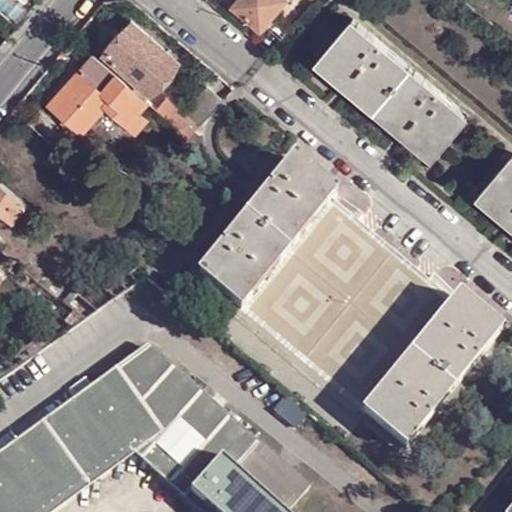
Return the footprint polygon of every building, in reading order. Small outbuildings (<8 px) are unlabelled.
[(264,26),(284,0),(237,0),(235,4),(264,26)] [(319,59),(331,69),(335,65),(369,93),(366,97),(388,117),(392,113),(426,141),(422,145),(434,155),(469,113),(354,18),(319,59)] [(127,72),(138,81),(164,50),(165,48),(131,20),(104,52),(110,58),(108,62),(124,76),(127,72)] [(138,81),(133,87),(145,97),(176,61),(164,50),(138,81)] [(133,87),(94,55),(51,105),(65,117),(62,121),(73,130),(76,126),(83,132),(106,105),(123,119),(132,108),(137,113),(148,100),(145,97),(133,87)] [(335,65),(331,69),(366,97),(369,93),(335,65)] [(172,119),(191,135),(224,97),(208,83),(185,111),(180,107),(172,119)] [(168,97),(159,108),(172,119),(180,107),(168,97)] [(132,108),(123,119),(130,125),(139,114),(137,113),(132,108)] [(29,124),(53,144),(65,130),(41,111),(29,124)] [(139,114),(130,125),(138,133),(148,121),(140,113),(139,114)] [(388,117),(422,145),(426,141),(392,113),(388,117)] [(511,156),(481,193),(492,204),(496,199),(511,212),(511,156)] [(240,308),(242,309),(252,296),(247,292),(276,259),(280,263),(300,240),(295,235),(324,202),(328,206),(333,200),(338,193),(296,159),(199,273),(240,308)] [(133,200),(146,185),(134,173),(121,188),(133,200)] [(32,210),(0,184),(0,211),(10,219),(19,209),(27,216),(32,210)] [(344,198),(338,193),(333,200),(339,204),(344,198)] [(511,212),(496,199),(492,204),(511,219),(511,212)] [(252,296),(242,309),(364,412),(375,399),(403,365),(423,342),(451,307),(456,302),(450,297),(436,284),(430,280),(360,221),(354,216),(339,204),(333,200),(328,206),(300,240),(280,263),(252,296)] [(300,240),(328,206),(324,202),(295,235),(300,240)] [(358,211),(354,216),(360,221),(364,215),(358,211)] [(247,292),(252,296),(280,263),(276,259),(247,292)] [(118,301),(130,292),(120,283),(107,272),(97,284),(118,301)] [(435,274),(430,280),(436,284),(440,279),(435,274)] [(130,292),(138,287),(130,276),(120,283),(130,292)] [(71,289),(60,302),(87,324),(101,313),(71,289)] [(456,302),(461,296),(455,291),(450,297),(456,302)] [(375,399),(364,412),(366,412),(407,447),(504,331),(461,296),(456,302),(451,307),(455,312),(427,346),(423,342),(403,365),(408,369),(379,403),(375,399)] [(455,312),(451,307),(423,342),(427,346),(455,312)] [(364,412),(242,309),(240,308),(220,333),(345,437),(366,412),(364,412)] [(223,461),(235,472),(241,466),(258,447),(144,351),(115,372),(159,431),(138,447),(191,495),(223,461)] [(403,365),(375,399),(379,403),(408,369),(403,365)] [(0,385),(16,374),(7,366),(0,370),(0,385)] [(159,431),(115,372),(0,456),(0,511),(47,511),(138,447),(159,431)] [(311,419),(288,400),(274,417),(297,437),(311,419)] [(258,447),(241,466),(291,510),(311,487),(261,443),(258,447)] [(280,511),(235,472),(223,461),(191,495),(209,511),(280,511)]
